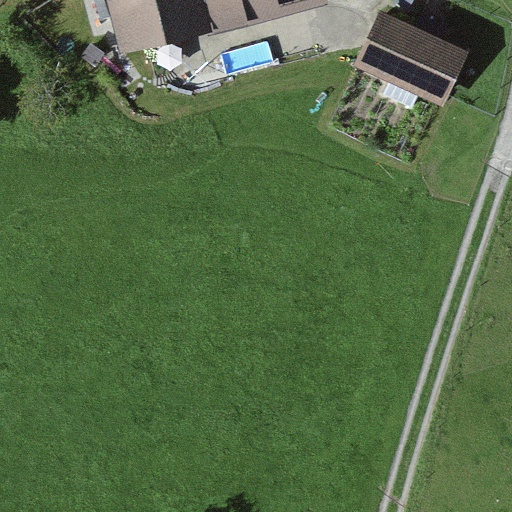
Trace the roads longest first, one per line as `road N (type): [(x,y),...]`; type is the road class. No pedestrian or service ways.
road 1 (track): [(511,173),(446,326),(398,511)]
road 2 (track): [(171,71),(276,44),(366,0)]
